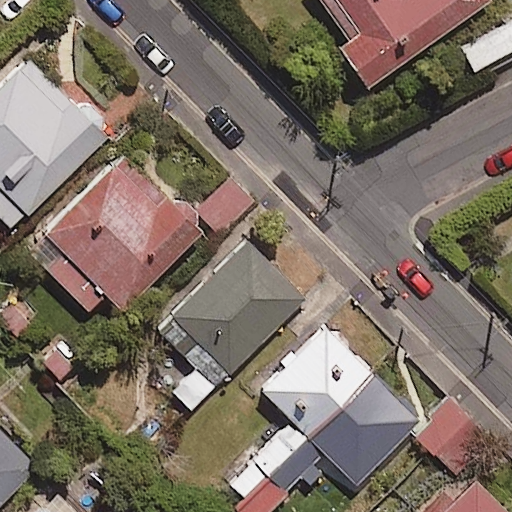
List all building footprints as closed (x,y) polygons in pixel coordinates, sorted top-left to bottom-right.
[(321,0),(338,24),(331,29),(362,76),(475,0),(321,0)] [(511,16),(510,12),(455,41),(469,66),(511,43),(511,16)] [(0,216),(9,225),(103,130),(70,98),(20,48),(0,68),(0,216)] [(102,287),(121,305),(199,223),(115,143),(21,242),(86,304),(102,287)] [(226,169),(190,204),(216,231),(252,196),(226,169)] [(201,395),(302,291),(240,231),(154,319),(195,359),(180,374),(201,395)] [(239,492),(368,367),(321,318),(254,384),(283,414),(221,474),(239,492)] [(351,481),(417,417),(368,367),(239,492),(229,501),(239,511),(260,511),(299,475),(305,482),(319,468),(312,461),(322,452),(351,481)] [(449,397),(415,430),(454,470),(489,437),(449,397)] [(0,430),(0,497),(33,467),(0,430)] [(508,511),(466,471),(425,511),(508,511)] [(55,511),(38,493),(17,511),(55,511)]
